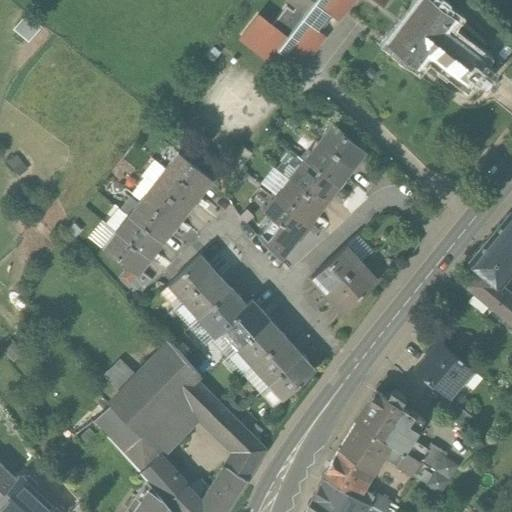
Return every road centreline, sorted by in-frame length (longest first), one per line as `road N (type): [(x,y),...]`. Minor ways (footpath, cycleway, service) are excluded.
road 1 (residential): [(449,248),(392,198),(282,287)]
road 2 (secondary): [(352,365),(267,511)]
road 3 (residential): [(282,287),(227,223),(168,276)]
road 4 (secondary): [(449,248),(352,365)]
